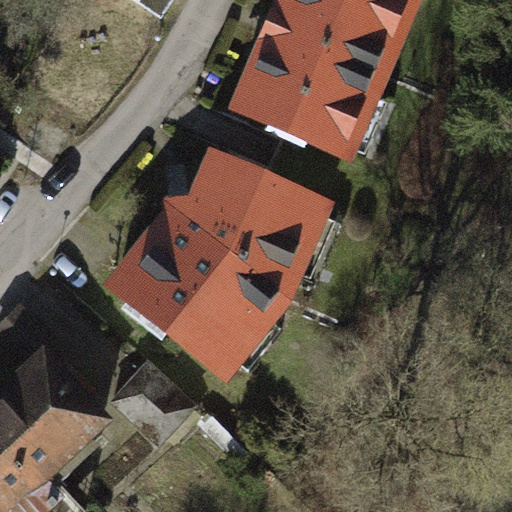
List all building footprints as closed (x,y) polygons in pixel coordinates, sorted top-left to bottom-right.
[(178,0),(133,0),(165,21),(178,0)] [(290,0),(242,110),(352,158),(422,0),(290,0)] [(329,205),(221,158),(197,203),(172,207),(178,227),(167,240),(158,238),(119,286),(182,337),(190,327),(239,367),(289,297),(329,205)] [(68,511),(41,483),(106,421),(88,402),(100,391),(83,374),(73,384),(48,357),(0,402),(0,511),(68,511)] [(151,368),(126,395),(173,436),(197,409),(151,368)]
